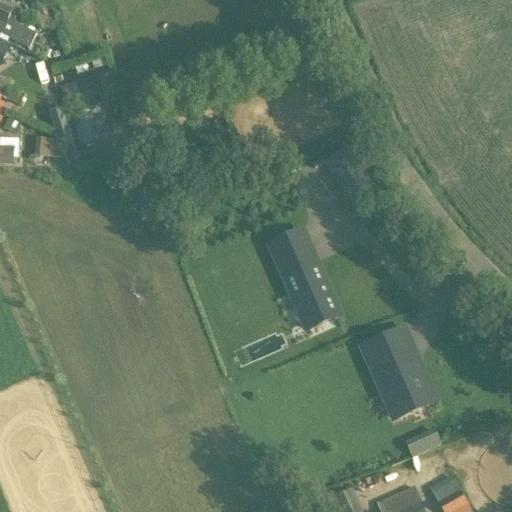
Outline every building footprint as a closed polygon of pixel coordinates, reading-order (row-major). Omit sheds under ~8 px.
[(0,0),(0,36),(28,49),(35,35),(7,22),(12,12),(0,6),(0,0)] [(11,48),(0,42),(0,68),(1,69),(11,48)] [(94,100),(101,98),(94,76),(71,84),(81,113),(96,108),(94,100)] [(0,78),(0,98),(0,99),(1,99),(3,100),(8,89),(8,88),(11,84),(0,78)] [(3,100),(20,108),(25,97),(8,89),(3,100)] [(68,108),(53,111),(58,140),(73,138),(68,108)] [(73,115),(77,145),(92,143),(88,113),(73,115)] [(22,126),(8,120),(3,131),(16,137),(22,126)] [(33,157),(66,160),(67,146),(50,141),(50,140),(34,139),(33,157)] [(0,165),(13,166),(13,160),(18,160),(18,141),(0,140),(0,165)] [(180,147),(146,145),(145,166),(178,167),(180,147)] [(345,200),(372,189),(357,148),(329,158),(345,200)] [(308,321),(337,309),(305,239),(277,251),(308,321)] [(370,387),(394,376),(385,354),(360,366),(370,387)] [(376,396),(390,429),(429,411),(413,376),(397,383),(399,386),(376,396)] [(438,429),(407,442),(414,459),(445,446),(438,429)] [(432,489),(444,509),(466,496),(454,476),(432,489)] [(376,504),(379,511),(424,511),(414,487),(376,504)] [(324,503),(327,511),(361,511),(353,491),(324,503)] [(444,511),(474,511),(467,498),(444,511)]
